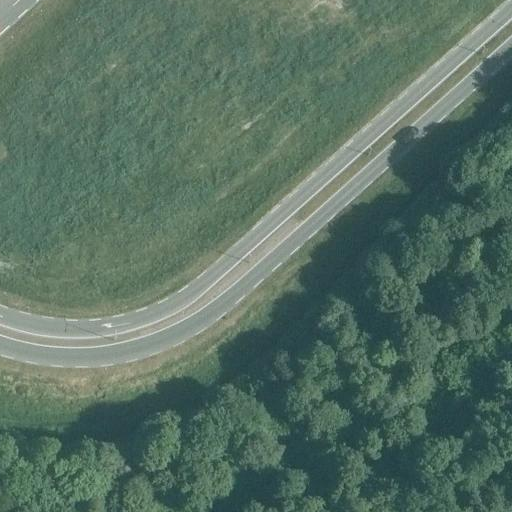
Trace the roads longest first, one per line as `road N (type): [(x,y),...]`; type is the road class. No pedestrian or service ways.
road 1 (trunk): [(511,7),(174,307),(92,329),(0,316)]
road 2 (trunk): [(0,344),(76,358),(150,345),(199,322),(511,45)]
